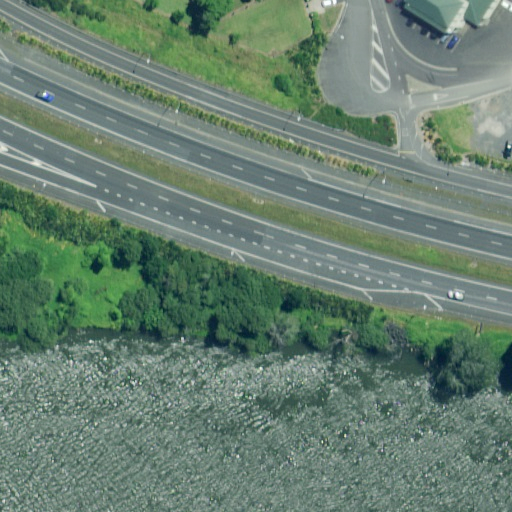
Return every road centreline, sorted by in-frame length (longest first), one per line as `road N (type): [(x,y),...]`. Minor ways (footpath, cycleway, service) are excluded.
road 1 (motorway): [(0,72),(324,202),(511,253)]
road 2 (motorway): [(0,2),(204,96),(411,165)]
road 3 (motorway): [(355,263),(106,174),(0,125)]
road 4 (motorway): [(355,263),(170,218),(0,154)]
road 5 (motorway): [(511,302),(355,263)]
road 6 (residential): [(398,95),(363,97),(344,74),(361,0)]
